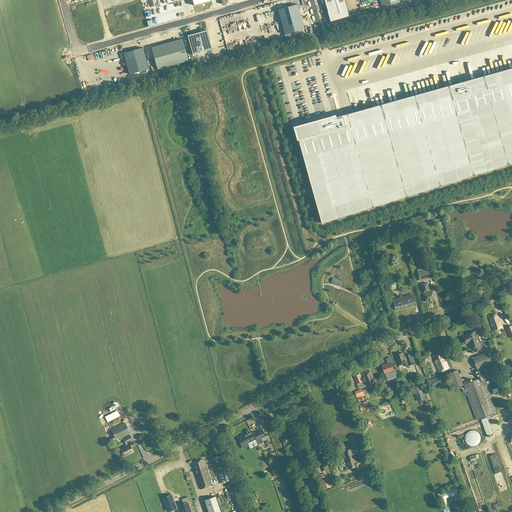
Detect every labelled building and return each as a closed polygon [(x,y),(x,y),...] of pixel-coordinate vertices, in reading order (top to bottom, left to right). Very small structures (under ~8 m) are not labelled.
[(349,17),(344,0),(323,0),(330,22),(349,17)] [(304,29),(297,5),(278,10),(284,35),(304,29)] [(212,50),(207,31),(187,36),(193,55),(212,50)] [(182,39),(151,48),(157,70),(188,61),(182,39)] [(148,69),(142,48),(123,54),(129,75),(148,69)] [(302,155),(321,224),(511,163),(511,68),(335,118),(334,117),(295,128),(302,155)] [(428,270),(418,273),(419,279),(430,276),(428,270)] [(388,293),(391,293),(390,289),(396,288),(394,283),(386,285),(388,293)] [(429,292),(427,283),(421,284),(423,293),(425,293),(426,294),(423,294),(425,303),(434,300),(432,292),(429,293),(428,292),(429,292)] [(411,295),(392,300),(395,311),(416,305),(414,296),(411,296),(411,295)] [(496,314),(488,317),(493,331),(502,328),(496,314)] [(475,332),(470,333),(473,340),(471,341),(471,343),(473,342),(474,344),(473,345),(473,346),(472,346),(473,348),(475,353),(481,351),(479,343),(480,343),(478,338),(479,337),(477,332),(475,333),(475,332)] [(473,340),(470,333),(465,335),(465,336),(462,337),(465,345),(468,343),(470,349),(473,348),(472,346),(473,346),(473,345),(474,344),(473,342),(471,343),(471,341),(473,340)] [(461,347),(453,350),(458,363),(466,360),(461,347)] [(402,353),(395,356),(398,365),(406,363),(407,366),(413,364),(410,354),(403,356),(402,353)] [(442,353),(432,357),(439,372),(448,368),(445,361),(446,361),(445,357),(444,357),(442,353)] [(487,353),(472,358),(476,370),(491,365),(487,353)] [(394,369),(393,370),(390,362),(387,363),(388,365),(381,367),(386,381),(397,377),(394,369)] [(477,380),(463,385),(464,390),(462,391),(463,393),(464,393),(465,396),(467,395),(476,420),(496,413),(485,383),(496,378),(492,366),(477,371),(481,383),(479,384),(477,380)] [(375,383),(369,371),(362,374),(363,378),(361,379),(359,375),(353,377),(356,384),(362,382),(362,381),(364,380),(367,386),(375,383)] [(457,371),(448,374),(454,388),(462,385),(457,371)] [(408,376),(409,379),(411,385),(413,384),(418,401),(423,400),(417,382),(420,381),(418,373),(408,376)] [(436,377),(427,381),(430,390),(444,385),(441,376),(439,377),(439,378),(437,379),(436,377)] [(362,389),(354,392),(357,399),(364,396),(362,389)] [(504,415),(500,403),(494,405),(499,417),(504,415)] [(486,418),(480,420),(486,435),(492,433),(486,418)] [(124,423),(110,430),(116,441),(130,434),(124,423)] [(289,438),(289,439),(286,437),(282,439),(283,444),(287,444),(289,440),(290,443),(294,442),(296,446),(292,448),(294,454),(305,451),(302,444),(299,445),(298,441),(299,440),(294,426),(287,428),(291,438),(289,438)] [(261,438),(265,436),(262,430),(253,434),(251,431),(244,435),(244,436),(237,439),(242,449),(248,446),(247,443),(255,439),(256,442),(261,439),(261,438)] [(479,443),(480,439),(479,436),(477,432),(473,431),(469,431),(466,434),(464,437),(464,441),(466,444),(469,446),(473,447),(476,446),(479,443)] [(121,453),(121,454),(122,456),(123,457),(124,456),(125,457),(133,453),(129,444),(127,445),(126,443),(132,440),(130,436),(123,440),(126,446),(120,449),(122,453),(121,453)] [(363,447),(356,450),(360,457),(366,454),(363,447)] [(343,452),(348,470),(354,468),(355,470),(356,473),(362,471),(359,463),(355,464),(351,450),(343,452)] [(205,461),(213,486),(233,479),(225,455),(205,461)] [(306,470),(308,476),(314,473),(312,467),(311,468),(307,455),(303,456),(303,458),(303,459),(307,469),(306,470)] [(203,460),(192,463),(194,471),(193,471),(196,478),(207,475),(203,460)] [(272,474),(281,471),(279,466),(271,469),(272,474)] [(208,481),(207,477),(208,477),(207,475),(196,478),(200,490),(211,487),(209,481),(208,481)] [(330,488),(326,476),(318,479),(322,490),(330,488)] [(443,510),(447,508),(444,498),(442,493),(437,495),(443,510)] [(172,495),(162,499),(166,509),(167,511),(172,510),(176,509),(172,495)] [(220,511),(219,508),(215,497),(204,501),(208,511),(220,511)] [(179,506),(181,511),(190,511),(188,503),(179,506)] [(453,510),(451,511),(462,511),(460,503),(457,504),(456,503),(455,503),(455,505),(451,506),(453,510)]
